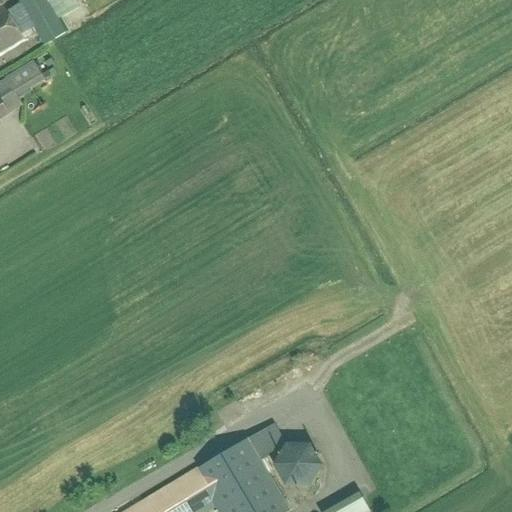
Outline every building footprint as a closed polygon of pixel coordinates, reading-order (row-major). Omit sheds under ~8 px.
[(17,0),(20,4),(6,13),(23,40),(36,32),(44,46),(66,34),(58,20),(80,8),(75,0),(17,0)] [(6,13),(3,7),(0,2),(0,53),(23,40),(6,13)] [(33,61),(5,79),(18,101),(33,92),(32,89),(45,81),(33,61)] [(0,122),(10,116),(0,100),(0,122)] [(289,511),(290,511),(259,460),(286,444),(274,424),(126,511),(208,511),(216,508),(218,511),(289,511)] [(310,488),(323,467),(311,446),(286,446),(274,467),(286,488),(310,488)] [(368,511),(359,494),(327,511),(368,511)]
